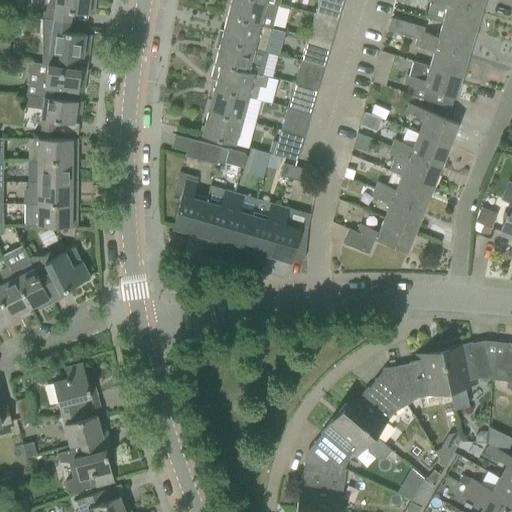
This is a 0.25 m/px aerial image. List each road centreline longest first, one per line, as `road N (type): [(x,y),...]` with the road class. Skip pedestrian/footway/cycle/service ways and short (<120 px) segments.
road 1 (tertiary): [(143,311),(131,209),(145,0)]
road 2 (residential): [(143,311),(319,295),(454,296)]
road 3 (tertiary): [(206,511),(165,409),(143,311)]
road 4 (residential): [(454,296),(473,198),(511,104)]
road 5 (residential): [(0,356),(75,325),(143,311)]
